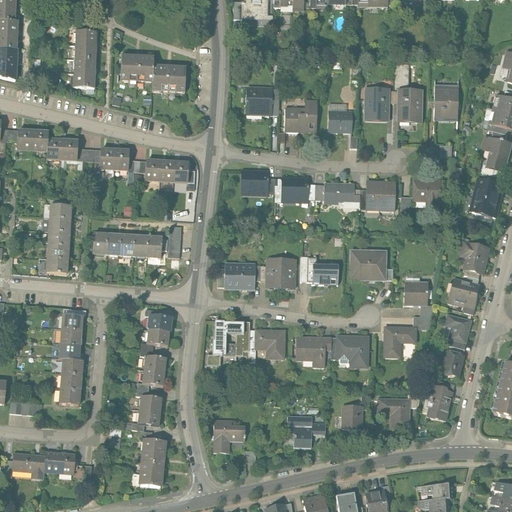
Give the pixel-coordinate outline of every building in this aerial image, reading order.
[(267,0),(243,0),(243,3),(243,20),(268,20),(267,0)] [(303,0),(279,0),(279,7),(292,7),(292,12),(304,12),(303,0)] [(346,0),(315,0),(315,9),(315,10),(346,10),(346,5),(346,0)] [(243,20),(243,3),(232,3),(232,20),(243,20)] [(0,19),(14,20),(14,5),(0,4),(0,19)] [(0,31),(16,33),(17,20),(14,20),(0,19),(0,31)] [(95,45),(96,31),(74,30),(73,44),(95,45)] [(0,45),(15,47),(16,33),(0,31),(0,45)] [(95,59),(95,45),(73,44),(73,59),(95,59)] [(0,45),(0,62),(15,63),(15,47),(0,45)] [(507,82),(511,82),(511,53),(506,52),(502,68),(509,70),(507,82)] [(151,81),(151,65),(152,56),(120,55),(119,80),(151,81)] [(94,74),(95,59),(73,59),(72,73),(94,74)] [(15,63),(0,62),(0,77),(14,81),(15,63)] [(150,91),(183,92),(184,66),(151,65),(151,81),(150,91)] [(94,88),(94,74),(72,73),(72,87),(94,88)] [(434,122),(457,122),(458,86),(434,85),(434,122)] [(272,88),(246,87),(245,116),(271,117),(272,90),(272,88)] [(389,89),(363,88),(362,122),(388,122),(389,104),(389,92),(389,89)] [(396,123),(422,124),(423,89),(397,89),(397,92),(397,105),(396,123)] [(511,98),(496,95),(493,109),(511,113),(511,98)] [(284,133),(316,133),(316,101),(305,101),(305,114),(299,114),(299,108),(284,108),(284,133)] [(511,113),(493,109),(489,125),(509,129),(511,130),(511,113)] [(352,112),(328,111),(327,134),(351,135),(352,112)] [(509,129),(489,125),(488,130),(493,131),(491,138),(506,141),(509,129)] [(31,130),(15,129),(15,131),(15,143),(14,151),(30,152),(31,130)] [(15,131),(0,130),(0,142),(15,143),(15,131)] [(46,130),(31,130),(30,152),(45,153),(46,138),(46,130)] [(485,169),(506,173),(511,145),(511,142),(506,141),(491,138),(484,136),(481,150),(489,152),(486,166),(485,169)] [(62,138),(46,138),(45,153),(45,160),(61,161),(62,138)] [(77,139),(62,138),(61,161),(76,162),(76,150),(77,139)] [(452,147),(439,146),(439,159),(451,160),(452,147)] [(114,148),(99,147),(99,151),(98,163),(98,170),(113,171),(114,148)] [(129,149),(114,148),(113,171),(127,172),(128,161),(129,149)] [(98,163),(99,151),(76,150),(76,162),(98,163)] [(158,160),(145,159),(145,162),(144,173),(144,182),(157,183),(158,160)] [(174,161),(158,160),(157,183),(172,183),(174,161)] [(128,161),(127,172),(144,173),(145,162),(128,161)] [(187,162),(174,161),(172,183),(186,184),(187,162)] [(485,169),(486,166),(483,165),(481,174),(504,180),(506,173),(485,169)] [(269,180),(269,171),(241,171),(240,198),(268,198),(268,195),(269,180)] [(309,178),(281,177),(281,180),(281,204),(308,205),(308,201),(309,186),(309,178)] [(497,219),(505,186),(477,178),(468,211),(497,219)] [(281,204),(281,180),(269,180),(268,195),(274,195),(274,204),(281,204)] [(444,181),(412,180),(412,198),(412,202),(427,203),(427,208),(436,208),(437,203),(444,203),(444,181)] [(395,182),(365,181),(365,191),(365,211),(394,212),(395,182)] [(354,184),(324,183),(324,186),(324,201),(324,203),(354,203),(354,191),(354,184)] [(324,201),(324,186),(309,186),(308,201),(324,201)] [(365,211),(365,191),(354,191),(354,203),(359,204),(359,211),(365,211)] [(412,202),(412,198),(400,198),(400,212),(411,212),(412,202)] [(69,219),(70,205),(48,204),(47,218),(69,219)] [(69,233),(69,219),(47,218),(46,231),(69,233)] [(167,260),(179,260),(181,230),(169,229),(167,260)] [(68,246),(69,233),(46,231),(45,245),(68,246)] [(105,234),(91,233),(90,255),(104,256),(105,234)] [(119,234),(105,234),(104,256),(118,257),(119,234)] [(133,235),(119,234),(118,257),(132,258),(133,235)] [(147,236),(133,235),(132,258),(146,258),(147,236)] [(161,237),(147,236),(146,258),(160,259),(161,237)] [(485,276),(491,248),(463,241),(459,257),(464,259),(462,270),(464,271),(481,275),(485,276)] [(67,260),(68,246),(45,245),(44,259),(67,260)] [(349,281),(386,282),(386,270),(386,251),(349,251),(349,281)] [(311,266),(316,266),(316,258),(300,258),(300,284),(311,284),(311,266)] [(66,274),(67,260),(44,259),(43,272),(66,274)] [(295,259),(265,259),(265,267),(264,282),(264,290),(295,291),(295,259)] [(255,266),(255,265),(224,264),(224,271),(224,290),(254,290),(254,282),(255,266)] [(265,267),(255,266),(254,282),(264,282),(265,267)] [(311,287),(338,287),(338,266),(316,266),(311,266),(311,284),(311,287)] [(481,275),(464,271),(463,276),(467,277),(466,281),(478,284),(481,275)] [(466,281),(453,278),(446,304),(464,309),(475,311),(482,285),(478,284),(466,281)] [(420,307),(427,307),(427,282),(404,282),(404,307),(420,307)] [(433,307),(427,307),(420,307),(420,318),(412,318),(413,327),(416,327),(416,331),(429,331),(433,307)] [(63,310),(62,316),(81,318),(85,318),(85,312),(63,310)] [(472,321),(446,315),(443,327),(450,329),(447,340),(466,344),(472,321)] [(79,333),(81,318),(62,316),(59,316),(58,331),(79,333)] [(146,331),(168,333),(170,320),(156,319),(148,318),(146,331)] [(249,332),(249,323),(214,323),(213,342),(211,342),(211,357),(242,358),(242,353),(248,353),(249,353),(249,332)] [(413,327),(383,327),(383,359),(401,360),(401,345),(416,345),(416,331),(416,327),(413,327)] [(78,348),(79,333),(58,331),(57,347),(78,348)] [(153,346),(167,347),(168,333),(146,331),(145,345),(153,346)] [(284,361),(285,331),(254,331),(254,332),(254,352),(255,352),(265,352),(265,361),(284,361)] [(368,370),(369,336),(335,336),(335,339),(335,361),(335,362),(348,362),(348,369),(368,370)] [(325,338),(296,337),(295,363),(311,363),(311,369),(324,369),(325,352),(325,339),(325,338)] [(466,344),(447,340),(440,338),(439,345),(450,347),(448,352),(463,356),(466,344)] [(335,339),(325,339),(325,352),(330,352),(330,361),(335,361),(335,339)] [(143,358),(151,358),(153,346),(145,345),(141,345),(139,357),(143,358)] [(77,364),(78,348),(57,347),(56,362),(60,362),(77,364)] [(460,379),(466,357),(463,356),(448,352),(442,351),(439,365),(440,376),(447,378),(452,377),(460,379)] [(142,371),(164,373),(165,360),(151,358),(143,358),(142,371)] [(511,362),(505,361),(492,413),(511,417),(511,362)] [(80,380),(81,364),(77,364),(60,362),(58,378),(80,380)] [(142,371),(141,385),(148,386),(162,387),(164,373),(142,371)] [(78,395),(80,380),(58,378),(57,393),(78,395)] [(447,392),(453,393),(455,386),(431,380),(430,386),(431,386),(447,390),(447,392)] [(139,398),(147,398),(148,386),(141,385),(136,385),(135,397),(139,398)] [(426,417),(446,422),(453,393),(447,392),(447,390),(431,386),(427,402),(428,408),(426,417)] [(77,410),(78,395),(57,393),(56,409),(77,410)] [(408,396),(408,400),(410,400),(410,409),(418,409),(420,396),(408,396)] [(147,398),(139,398),(137,411),(159,413),(160,400),(147,398)] [(410,409),(410,400),(408,400),(377,400),(376,417),(389,417),(389,431),(409,432),(410,409)] [(39,406),(10,403),(9,415),(38,418),(39,406)] [(340,431),(362,431),(362,429),(362,411),(362,407),(341,407),(340,431)] [(158,428),(159,413),(137,411),(136,425),(146,426),(158,428)] [(311,418),(287,417),(286,443),(293,443),(293,450),(310,450),(310,437),(311,424),(311,418)] [(213,421),(212,455),(228,455),(229,443),(244,444),(244,427),(231,427),(231,422),(213,421)] [(325,424),(311,424),(310,437),(325,438),(325,424)] [(107,449),(119,450),(121,430),(109,429),(107,449)] [(141,440),(140,451),(164,454),(165,442),(141,440)] [(140,451),(139,463),(163,466),(164,454),(140,451)] [(243,465),(255,465),(255,453),(243,452),(243,465)] [(44,453),(44,456),(42,474),(73,477),(74,455),(44,453)] [(44,456),(12,454),(11,463),(11,473),(30,474),(30,481),(42,482),(42,474),(44,456)] [(11,473),(11,463),(3,462),(2,479),(11,479),(11,473)] [(139,463),(137,475),(162,477),(162,471),(163,466),(139,463)] [(89,469),(81,468),(79,486),(87,486),(89,469)] [(137,475),(136,487),(161,489),(162,477),(137,475)] [(503,500),(511,501),(511,487),(497,483),(495,491),(504,494),(503,500)] [(431,495),(431,502),(448,501),(448,502),(453,501),(452,486),(421,488),(421,496),(431,495)] [(381,488),(382,491),(383,491),(385,504),(391,503),(388,487),(381,488)] [(367,511),(387,511),(385,504),(383,491),(382,491),(364,495),(367,511)] [(356,511),(353,494),(334,497),(337,511),(344,511),(347,511),(356,511)] [(303,511),(326,511),(323,496),(301,500),(303,511)] [(511,511),(511,501),(503,500),(493,497),(491,506),(501,508),(499,511),(511,511)] [(449,511),(448,502),(448,501),(431,502),(417,503),(418,511),(428,510),(427,511),(449,511)]
